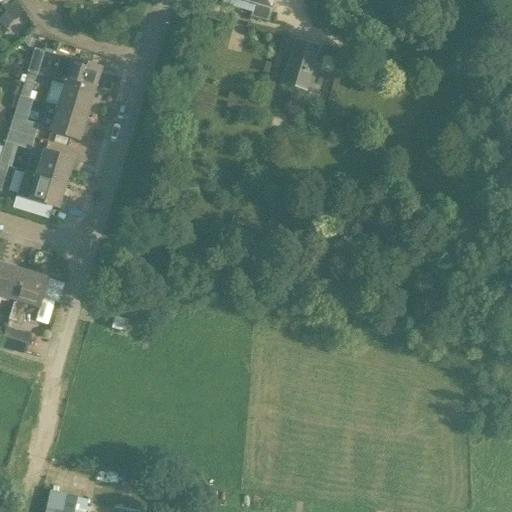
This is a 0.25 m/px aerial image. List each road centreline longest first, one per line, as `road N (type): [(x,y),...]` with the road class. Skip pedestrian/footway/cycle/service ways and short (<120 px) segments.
road 1 (residential): [(86,249),(149,32)]
road 2 (residential): [(29,441),(86,249)]
